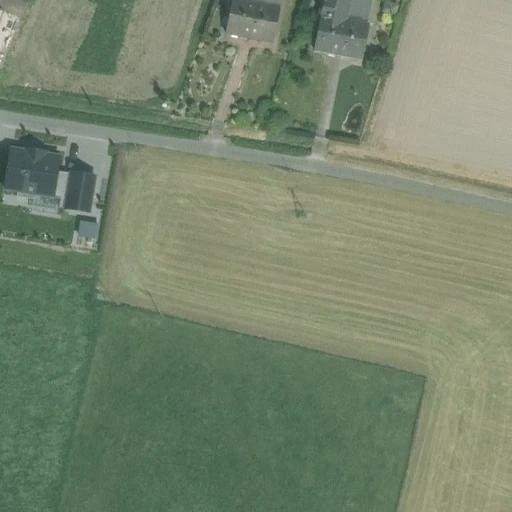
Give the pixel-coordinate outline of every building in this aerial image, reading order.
[(29,0),(0,0),(0,11),(20,20),(29,0)] [(231,0),(225,35),(249,39),(256,0),(231,0)] [(256,0),(249,39),(273,44),(281,0),(256,0)] [(336,0),(324,0),(321,18),(330,19),(331,15),(332,15),(332,16),(333,16),(336,0)] [(349,0),(336,0),(333,16),(346,19),(349,0)] [(362,0),(349,0),(346,19),(360,21),(366,22),(370,1),(362,0)] [(330,19),(321,18),(314,52),(338,56),(346,19),(333,16),(332,16),(332,15),(331,15),(330,19)] [(360,21),(346,19),(338,56),(362,61),(369,27),(360,25),(360,21)] [(56,155),(25,150),(20,185),(51,190),(56,155)] [(83,160),(56,155),(51,190),(49,197),(77,202),(83,164),(83,160)]
